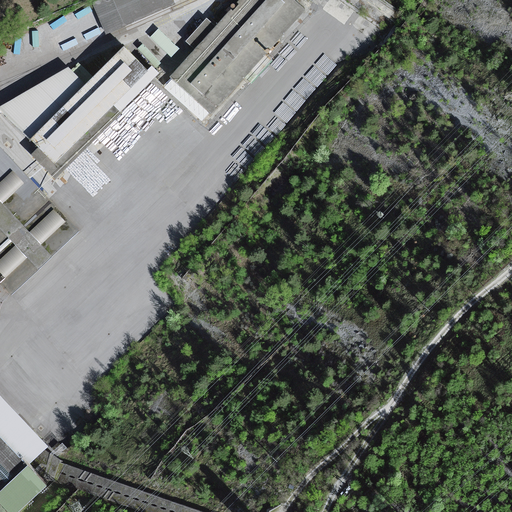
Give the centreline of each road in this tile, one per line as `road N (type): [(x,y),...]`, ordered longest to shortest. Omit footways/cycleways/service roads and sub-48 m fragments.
road 1 (track): [(511,269),(424,354),(324,511)]
road 2 (track): [(283,511),(309,474),(387,408)]
